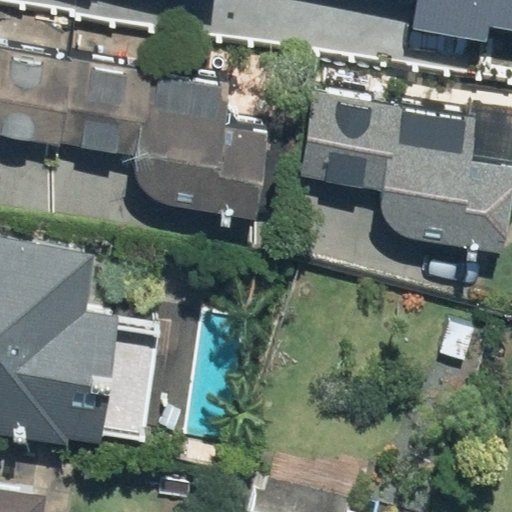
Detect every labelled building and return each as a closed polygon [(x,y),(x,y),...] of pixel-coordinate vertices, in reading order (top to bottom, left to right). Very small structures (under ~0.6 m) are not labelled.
[(511,0),(422,0),(423,1),(511,14),(511,0)] [(191,180),(190,191),(272,195),(279,110),(233,105),(238,58),(81,44),(82,40),(0,32),(0,118),(140,131),(136,175),(191,180)] [(433,216),(433,223),(511,225),(511,138),(485,137),(486,94),(381,87),(382,76),(321,73),(318,159),(366,161),(365,172),(387,173),(386,214),(433,216)] [(80,417),(109,422),(130,290),(97,285),(105,232),(0,216),(0,413),(78,426),(80,417)] [(0,462),(0,511),(45,511),(49,466),(0,462)] [(408,511),(409,511),(254,471),(243,511),(408,511)]
